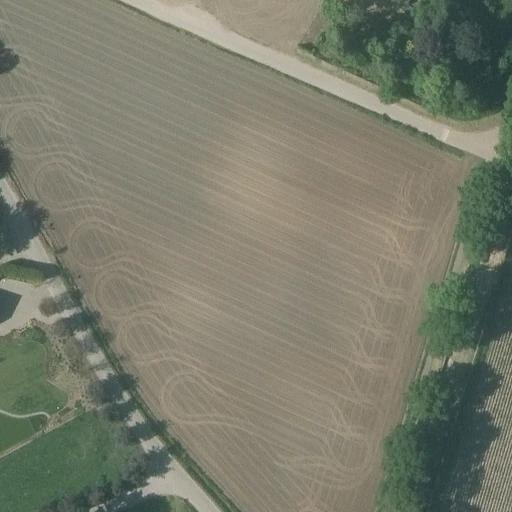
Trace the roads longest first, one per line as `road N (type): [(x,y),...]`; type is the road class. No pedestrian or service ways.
road 1 (unclassified): [(489,154),(137,0)]
road 2 (unclassified): [(0,194),(94,369),(174,475)]
